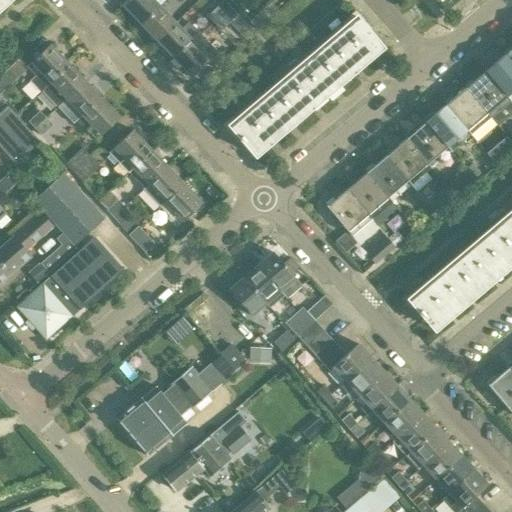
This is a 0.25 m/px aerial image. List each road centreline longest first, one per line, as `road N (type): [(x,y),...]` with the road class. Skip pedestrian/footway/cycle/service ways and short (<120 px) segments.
road 1 (residential): [(20,399),(263,199)]
road 2 (residential): [(263,199),(69,0)]
road 3 (residential): [(424,365),(407,357),(263,199)]
road 4 (residential): [(263,199),(428,64)]
road 5 (residential): [(115,511),(20,399)]
road 6 (residential): [(511,480),(432,393),(424,365)]
